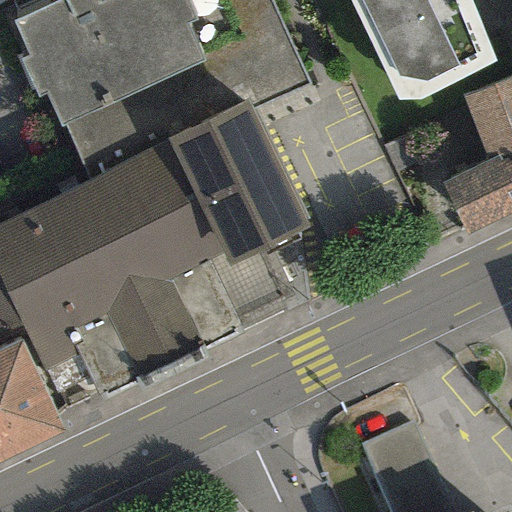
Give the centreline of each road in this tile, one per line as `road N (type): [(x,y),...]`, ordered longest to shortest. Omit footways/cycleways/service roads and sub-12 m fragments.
road 1 (residential): [(231,399),(511,263)]
road 2 (residential): [(3,511),(231,399)]
road 3 (residential): [(231,399),(282,511)]
